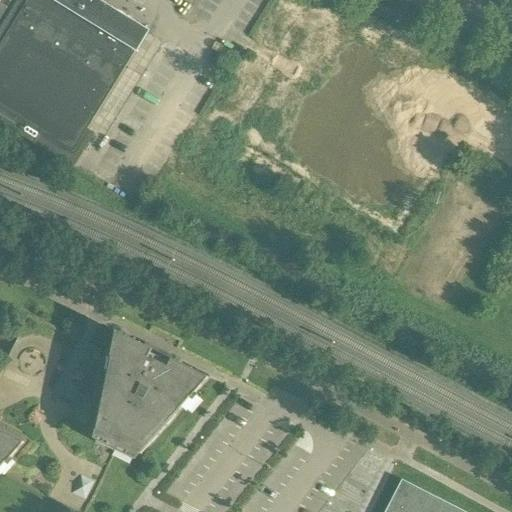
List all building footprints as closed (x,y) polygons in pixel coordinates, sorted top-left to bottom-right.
[(0,123),(72,168),(93,134),(85,129),(146,33),(93,0),(16,0),(0,27),(0,123)] [(336,189),(395,214),(408,184),(422,189),(448,128),(467,136),(486,92),(445,74),(442,80),(414,68),(418,57),(386,43),(383,50),(345,33),(318,94),(305,89),(279,148),(308,161),(304,169),(338,184),(336,189)] [(208,378),(145,347),(115,332),(111,352),(94,432),(141,455),(208,378)] [(0,470),(24,443),(0,430),(0,470)] [(80,475),(71,493),(84,500),(93,482),(80,475)] [(464,511),(401,480),(384,511),(464,511)]
